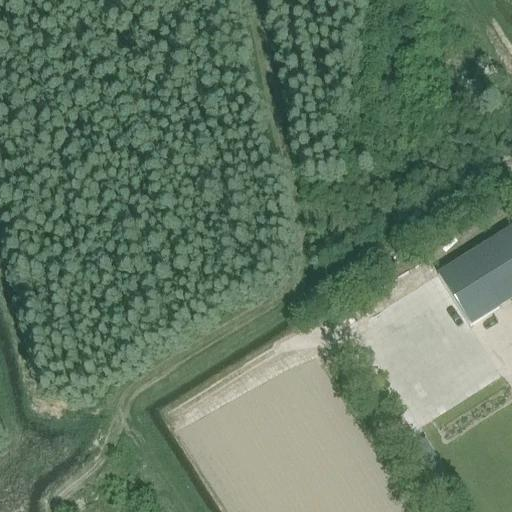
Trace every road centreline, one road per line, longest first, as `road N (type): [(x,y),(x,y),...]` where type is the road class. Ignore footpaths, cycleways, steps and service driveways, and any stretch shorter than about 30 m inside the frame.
road 1 (track): [(120,412),(128,390),(294,278),(295,219),(250,0)]
road 2 (track): [(290,284),(319,278),(511,160)]
road 3 (track): [(48,511),(103,454),(120,412),(184,511)]
